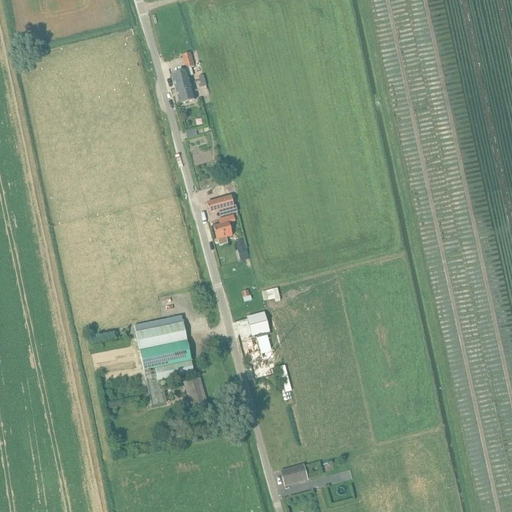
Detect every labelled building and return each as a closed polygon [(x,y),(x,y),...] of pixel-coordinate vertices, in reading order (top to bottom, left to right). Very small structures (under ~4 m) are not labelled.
[(175,91),(191,86),(188,77),(193,76),(191,68),(194,67),(190,54),(182,56),(186,72),(171,76),(175,91)] [(175,91),(179,105),(195,101),(191,86),(175,91)] [(203,97),(206,105),(212,104),(210,95),(203,97)] [(197,129),(187,131),(189,139),(199,136),(197,129)] [(231,198),(206,204),(209,214),(233,208),(231,198)] [(213,227),(216,241),(232,237),(228,222),(234,221),(233,216),(218,220),(220,226),(213,227)] [(246,248),(237,251),(240,262),(249,260),(248,257),(246,248)] [(281,289),(262,291),(263,301),(282,300),(281,289)] [(263,316),(248,320),(252,336),(268,332),(263,316)] [(187,343),(183,323),(182,317),(134,326),(145,380),(146,380),(152,406),(166,403),(162,382),(194,375),(187,343)] [(259,357),(249,360),(254,380),(264,377),(265,377),(263,371),(275,368),(270,349),(272,348),(269,336),(255,340),(257,352),(258,352),(259,357)] [(286,393),(293,391),(287,365),(280,367),(286,393)] [(184,384),(192,411),(207,407),(200,380),(184,384)] [(305,475),(282,482),(285,493),(308,487),(305,475)]
